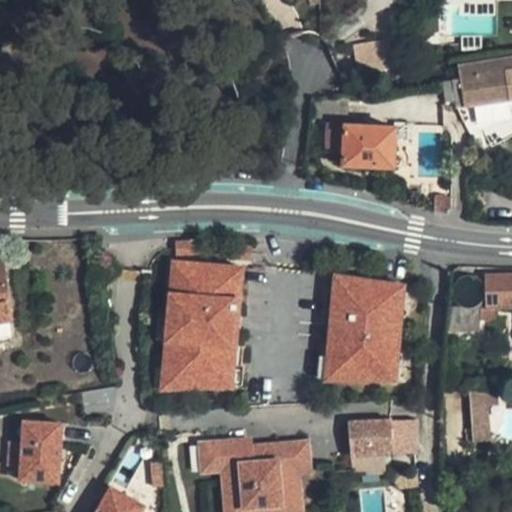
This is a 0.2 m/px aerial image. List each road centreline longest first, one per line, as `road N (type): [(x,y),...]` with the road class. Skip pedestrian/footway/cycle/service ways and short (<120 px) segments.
road 1 (unclassified): [(511,249),(235,208),(0,213)]
road 2 (track): [(435,239),(427,442),(433,511)]
